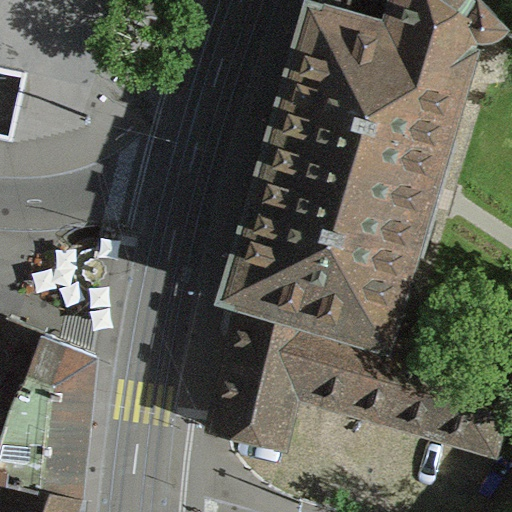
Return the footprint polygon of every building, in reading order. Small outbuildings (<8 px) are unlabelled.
[(426,0),(307,0),(260,157),(217,297),(235,302),(236,298),(381,341),(425,191),(469,40),(470,38),(481,40),(487,39),(492,37),(496,34),(498,32),(473,6),(460,22),(426,0)] [(426,0),(460,22),(473,6),(472,2),(469,0),(426,0)] [(236,298),(235,302),(223,351),(204,431),(280,449),(292,397),(487,454),(493,432),(505,390),(508,378),(508,373),(508,370),(507,368),(505,365),(502,363),(499,362),(495,361),(493,361),(488,363),(486,365),(484,368),(483,371),(381,341),(236,298)] [(4,322),(0,331),(0,434),(20,383),(23,384),(39,337),(19,329),(4,322)] [(0,434),(0,480),(75,498),(82,428),(90,358),(54,343),(39,337),(23,384),(20,383),(0,434)] [(73,511),(75,498),(0,480),(0,511),(73,511)]
